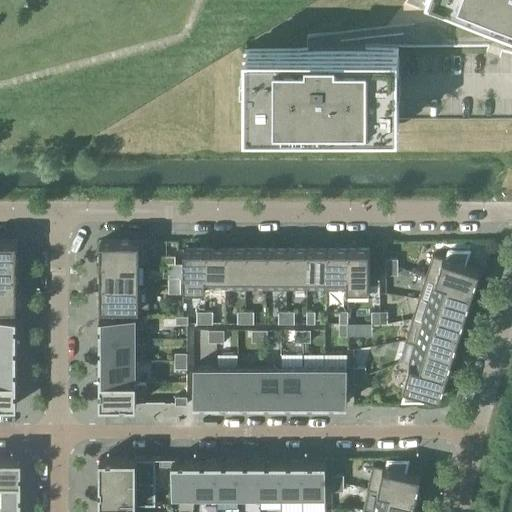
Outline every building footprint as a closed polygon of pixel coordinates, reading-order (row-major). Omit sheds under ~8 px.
[(511,0),(446,0),(484,14),(511,24),(511,0)] [(398,47),(244,47),(244,127),(398,127),(398,47)] [(0,263),(16,263),(16,260),(16,255),(16,240),(0,239),(0,263)] [(99,260),(99,263),(127,263),(148,263),(148,240),(132,240),(127,240),(99,240),(99,255),(99,260)] [(188,287),(204,287),(204,248),(182,248),(182,288),(188,288),(188,287)] [(220,287),(225,287),(225,248),(204,248),(204,287),(205,287),(208,287),(220,287)] [(241,287),(245,287),(245,248),(225,248),(225,287),(241,287)] [(245,287),(265,287),(265,248),(245,248),(245,287)] [(265,287),(286,287),(286,248),(265,248),(265,287)] [(286,287),(306,287),(306,248),(286,248),(286,287)] [(323,287),(327,287),(327,248),(306,248),(306,287),(310,287),(323,287)] [(346,287),(347,287),(347,248),(327,248),(327,287),(331,287),(346,287)] [(347,248),(347,287),(363,287),(363,288),(369,288),(369,248),(347,248)] [(432,253),(425,276),(471,292),(478,270),(479,269),(464,264),(469,250),(448,250),(445,258),(432,253)] [(162,255),(162,263),(174,263),(174,255),(162,255)] [(0,263),(0,284),(16,285),(16,281),(16,277),(16,263),(0,263)] [(99,281),(99,284),(127,284),(148,284),(148,283),(138,284),(138,264),(148,264),(148,263),(127,263),(99,263),(99,277),(99,281)] [(397,266),(385,266),(385,274),(397,274),(397,266)] [(168,276),(168,284),(180,284),(180,276),(175,276),(168,276)] [(425,276),(418,297),(464,312),(465,312),(471,292),(425,276)] [(16,285),(0,284),(0,307),(16,307),(16,303),(16,298),(16,285)] [(127,284),(99,284),(99,298),(99,303),(99,307),(127,307),(149,307),(149,301),(148,301),(148,284),(127,284)] [(180,284),(168,284),(168,292),(180,292),(180,284)] [(418,297),(412,318),(458,332),(464,312),(418,297)] [(196,322),(204,322),(204,310),(196,310),(196,322)] [(245,322),(245,310),(237,310),(237,322),(245,322)] [(294,310),(286,310),(286,322),(294,322),(294,310)] [(306,322),(314,323),(314,322),(314,310),(306,310),(306,322)] [(339,310),(339,322),(347,322),(347,310),(339,310)] [(379,323),(379,310),(371,310),(371,323),(379,323)] [(387,310),(379,310),(379,323),(387,322),(387,310)] [(0,314),(0,337),(16,338),(16,327),(14,327),(14,322),(16,322),(16,315),(0,314)] [(99,327),(99,338),(135,338),(135,315),(99,315),(99,322),(101,322),(101,327),(99,327)] [(175,323),(187,323),(188,315),(175,315),(175,323)] [(405,339),(451,353),(452,353),(458,332),(412,318),(405,339)] [(347,322),(339,322),(339,335),(347,335),(347,322)] [(347,323),(347,335),(355,334),(355,323),(347,323)] [(0,337),(0,359),(16,360),(16,348),(14,348),(14,344),(16,344),(16,338),(0,337)] [(99,348),(99,360),(135,360),(135,338),(99,338),(99,344),(101,344),(101,348),(99,348)] [(451,353),(405,339),(405,340),(414,343),(411,353),(409,363),(446,374),(452,353),(451,353)] [(0,359),(0,381),(16,381),(16,370),(14,370),(14,365),(16,365),(16,360),(0,359)] [(99,370),(99,381),(135,381),(135,360),(99,360),(99,365),(101,365),(101,370),(99,370)] [(409,363),(402,386),(406,387),(402,401),(423,401),(425,393),(439,397),(440,396),(446,374),(409,363)] [(219,402),(219,365),(193,365),(193,402),(200,402),(200,399),(205,399),(205,402),(219,402)] [(241,365),(219,365),(219,402),(222,402),(222,399),(226,399),(226,402),(241,402),(241,365)] [(262,365),(241,365),(241,402),(243,402),(243,399),(248,399),(248,402),(262,402),(262,365)] [(284,365),(262,365),(262,402),(265,402),(265,399),(269,399),(269,402),(284,402),(284,365)] [(306,365),(284,365),(284,402),(286,402),(286,399),(291,399),(291,402),(306,402),(306,365)] [(327,365),(306,365),(306,402),(308,402),(308,399),(313,399),(313,402),(327,402),(327,365)] [(347,365),(327,365),(327,402),(330,402),(330,399),(334,399),(334,402),(347,402),(347,365)] [(353,366),(353,374),(365,374),(365,366),(353,366)] [(365,374),(353,374),(353,382),(365,382),(365,374)] [(16,381),(0,381),(0,403),(16,404),(16,391),(14,391),(14,387),(16,387),(16,381)] [(135,381),(99,381),(99,387),(101,387),(101,391),(99,391),(99,404),(135,404),(135,381)] [(175,395),(175,404),(187,404),(187,395),(175,395)] [(0,456),(0,479),(16,479),(16,474),(14,474),(14,469),(16,469),(16,457),(0,456)] [(99,457),(99,501),(136,501),(136,503),(155,503),(155,457),(99,457)] [(159,465),(172,465),(172,457),(159,457),(159,465)] [(178,461),(178,457),(172,457),(172,465),(172,496),(194,496),(194,459),(183,459),(183,461),(178,461)] [(200,459),(194,459),(194,496),(216,496),(216,459),(205,459),(205,461),(200,461),(200,459)] [(222,459),(216,459),(216,496),(237,496),(237,459),(226,459),(226,461),(222,461),(222,459)] [(243,459),(237,459),(237,496),(259,496),(259,459),(248,459),(248,461),(243,461),(243,459)] [(265,459),(259,459),(259,496),(281,496),(281,459),(269,459),(270,461),(265,461),(265,459)] [(286,459),(281,459),(281,496),(302,496),(302,459),(291,459),(291,461),(286,461),(286,459)] [(308,459),(302,459),(302,496),(325,496),(325,459),(313,459),(313,461),(308,461),(308,459)] [(372,464),(367,487),(415,498),(420,476),(420,474),(405,471),(408,459),(387,459),(386,467),(372,464)] [(331,474),(331,482),(343,482),(343,474),(331,474)] [(0,479),(0,500),(16,501),(16,496),(14,495),(14,491),(16,491),(16,479),(0,479)] [(343,482),(331,482),(331,490),(343,490),(343,482)] [(363,508),(362,509),(378,511),(411,511),(415,498),(367,487),(367,488),(377,490),(373,506),(372,510),(363,508)] [(0,500),(0,511),(15,511),(16,501),(0,500)] [(99,511),(98,511),(135,511),(136,503),(136,501),(99,501),(99,507),(101,507),(101,511),(99,511)]
